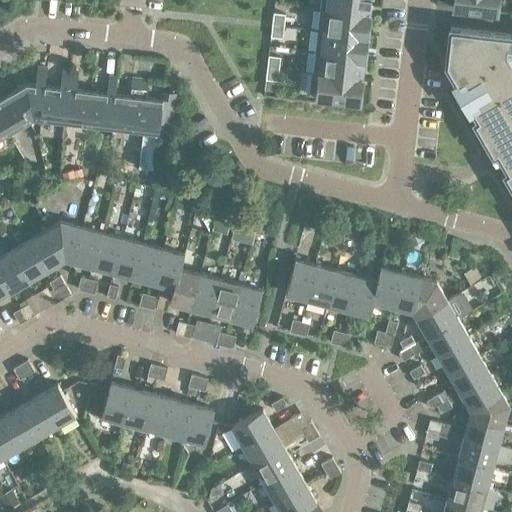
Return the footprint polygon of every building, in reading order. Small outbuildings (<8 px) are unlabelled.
[(369,0),(321,0),(320,6),(369,12),(369,0)] [(453,0),(453,5),(481,8),(490,9),(497,10),(498,0),(453,0)] [(320,6),(318,29),(367,34),(370,12),(369,12),(320,6)] [(285,13),(273,11),(272,23),(284,25),(285,13)] [(272,23),(271,35),(283,37),(284,25),(272,23)] [(511,33),(451,26),(447,62),(457,79),(453,82),(496,154),(508,174),(507,175),(511,183),(511,33)] [(365,57),(367,34),(318,29),(315,51),(363,57),(365,57)] [(315,51),(313,71),(361,76),(362,67),(363,67),(364,58),(363,58),(363,57),(315,51)] [(281,56),(269,54),(267,66),(279,68),(281,56)] [(34,116),(41,117),(45,84),(47,67),(37,66),(35,83),(27,82),(13,90),(30,119),(34,116)] [(278,80),(279,68),(267,66),(266,78),(278,80)] [(45,84),(41,117),(64,120),(70,70),(62,69),(60,86),(45,84)] [(64,120),(87,123),(91,90),(76,88),(78,71),(70,70),(64,120)] [(362,76),(361,76),(313,71),(312,71),(309,94),(323,95),(323,96),(332,97),(332,96),(360,100),(362,76)] [(91,90),(87,123),(111,126),(115,92),(117,75),(108,74),(106,91),(91,90)] [(111,126),(134,128),(140,78),(132,77),(130,94),(115,92),(111,126)] [(140,78),(134,128),(159,131),(159,125),(169,126),(171,112),(161,111),(162,98),(146,96),(148,79),(140,78)] [(30,119),(13,90),(0,97),(0,118),(8,132),(30,119)] [(201,177),(209,172),(206,166),(198,152),(198,151),(189,156),(201,177)] [(180,207),(184,194),(178,193),(174,206),(180,207)] [(225,219),(226,219),(215,216),(213,225),(223,228),(224,225),(225,219)] [(60,219),(48,227),(66,258),(77,261),(86,226),(60,219)] [(105,231),(86,226),(77,261),(96,266),(105,231)] [(48,227),(31,236),(49,268),(66,258),(48,227)] [(126,237),(105,231),(96,266),(117,271),(126,237)] [(12,248),(30,279),(49,268),(31,236),(12,248)] [(145,242),(126,237),(117,271),(136,276),(145,242)] [(164,247),(145,242),(136,276),(155,281),(164,247)] [(155,281),(174,286),(176,287),(181,267),(185,252),(164,247),(155,281)] [(12,248),(0,254),(0,272),(10,290),(30,279),(12,248)] [(295,257),(286,292),(309,298),(318,263),(295,257)] [(309,298),(329,303),(338,268),(318,263),(309,298)] [(381,264),(377,279),(379,279),(374,299),(397,305),(406,271),(381,264)] [(176,287),(174,286),(170,301),(192,307),(201,272),(181,267),(176,287)] [(329,303),(349,308),(358,274),(338,268),(329,303)] [(406,271),(397,305),(414,310),(415,312),(425,276),(406,271)] [(0,296),(10,290),(0,272),(0,296)] [(222,277),(201,272),(192,307),(213,312),(222,277)] [(60,274),(54,278),(64,297),(71,293),(60,274)] [(358,274),(349,308),(370,314),(374,299),(379,279),(377,279),(358,274)] [(86,290),(89,277),(81,275),(78,287),(86,290)] [(436,279),(425,276),(415,312),(420,320),(450,302),(436,279)] [(86,290),(94,292),(98,279),(89,277),(86,290)] [(242,283),(222,277),(213,312),(232,317),(242,283)] [(50,290),(56,301),(64,297),(54,278),(49,280),(53,288),(50,290)] [(110,282),(106,295),(115,297),(118,285),(110,282)] [(263,288),(242,283),(232,317),(254,323),(263,288)] [(147,306),(151,293),(142,291),(139,304),(147,306)] [(147,306),(155,308),(159,295),(151,293),(147,306)] [(27,318),(35,314),(28,302),(21,307),(27,318)] [(431,338),(461,321),(450,302),(420,320),(431,338)] [(27,318),(21,307),(13,312),(19,323),(27,318)] [(298,332),(302,320),(294,317),(290,330),(298,332)] [(390,319),(387,331),(384,344),(392,346),(399,322),(390,319)] [(179,320),(176,332),(184,334),(187,322),(179,320)] [(310,322),(302,320),(298,332),(306,334),(310,322)] [(471,339),(461,321),(431,338),(441,356),(471,339)] [(196,324),(187,322),(184,334),(192,337),(196,324)] [(339,343),(342,330),(334,328),(330,341),(339,343)] [(387,331),(379,329),(376,341),(384,344),(387,331)] [(220,330),(217,343),(225,345),(228,332),(220,330)] [(351,333),(342,330),(339,343),(347,346),(351,333)] [(225,345),(233,347),(236,334),(228,332),(225,345)] [(404,348),(410,345),(415,341),(411,334),(400,340),(404,348)] [(471,339),(441,356),(451,374),(481,356),(471,339)] [(410,345),(404,348),(399,351),(403,359),(415,352),(410,345)] [(126,355),(117,353),(114,366),(123,368),(126,355)] [(492,374),(481,356),(451,374),(462,392),(492,374)] [(28,358),(21,362),(28,374),(35,369),(28,358)] [(28,374),(21,362),(13,367),(20,378),(28,374)] [(156,377),(159,364),(151,362),(147,374),(156,377)] [(421,363),(410,370),(414,377),(426,371),(421,363)] [(168,366),(159,364),(156,377),(164,379),(168,366)] [(197,387),(200,375),(192,372),(189,385),(197,387)] [(492,374),(462,392),(471,408),(501,390),(492,374)] [(209,377),(200,375),(197,387),(206,389),(209,377)] [(101,415),(123,420),(132,386),(110,380),(101,415)] [(38,394),(56,425),(76,413),(58,382),(38,394)] [(132,386),(123,420),(143,426),(152,391),(132,386)] [(509,404),(501,390),(471,408),(468,419),(503,428),(509,404)] [(143,426),(164,431),(174,397),(152,391),(143,426)] [(438,392),(426,399),(431,407),(437,404),(443,400),(438,392)] [(39,435),(56,425),(38,394),(21,404),(39,435)] [(287,404),(282,396),(271,402),(276,410),(287,404)] [(164,431),(185,437),(194,403),(174,397),(164,431)] [(448,397),(443,400),(437,404),(441,412),(453,405),(448,397)] [(215,408),(194,403),(185,437),(206,442),(215,408)] [(21,404),(3,414),(21,445),(39,435),(21,404)] [(244,446),(275,428),(263,407),(232,426),(244,446)] [(0,450),(3,456),(21,445),(3,414),(0,416),(0,450)] [(428,426),(449,432),(451,423),(430,418),(428,426)] [(315,427),(311,419),(300,425),(304,433),(315,427)] [(497,448),(503,428),(468,419),(463,439),(497,448)] [(448,436),(449,432),(428,426),(426,435),(439,438),(440,434),(448,436)] [(319,434),(315,427),(304,433),(309,440),(319,434)] [(244,446),(254,464),(285,446),(275,428),(244,446)] [(497,448),(463,439),(457,459),(492,469),(497,448)] [(254,464),(265,483),(296,464),(285,446),(254,464)] [(337,463),(332,455),(321,462),(326,469),(337,463)] [(420,459),(417,467),(430,470),(432,462),(420,459)] [(487,487),(492,469),(457,459),(452,478),(487,487)] [(341,470),(337,463),(326,469),(330,477),(341,470)] [(265,483),(276,501),(307,483),(296,464),(265,483)] [(430,470),(417,467),(415,475),(427,479),(430,470)] [(447,498),(482,507),(487,487),(452,478),(447,498)] [(222,490),(218,482),(210,487),(207,498),(222,490)] [(295,511),(317,500),(307,483),(276,501),(282,511),(295,511)] [(0,493),(0,495),(7,508),(19,501),(12,487),(0,493)] [(443,511),(480,511),(482,507),(447,498),(443,511)] [(407,508),(419,511),(421,502),(409,499),(407,508)] [(233,511),(228,502),(215,510),(215,511),(233,511)]
